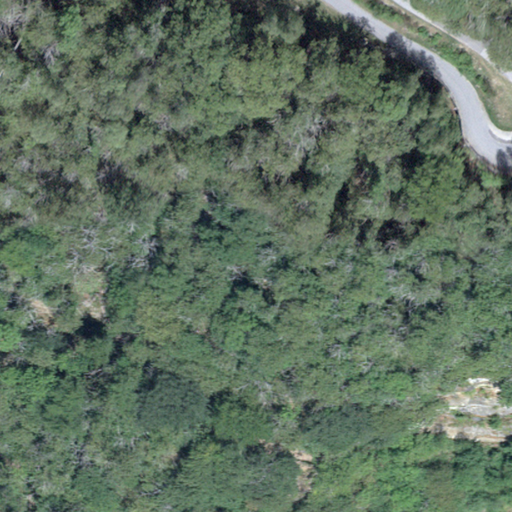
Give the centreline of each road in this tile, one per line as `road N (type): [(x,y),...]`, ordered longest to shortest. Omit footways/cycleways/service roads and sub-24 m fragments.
road 1 (unclassified): [(511,144),(481,128),(462,87),(435,65),(303,0)]
road 2 (unclassified): [(405,0),(511,68)]
